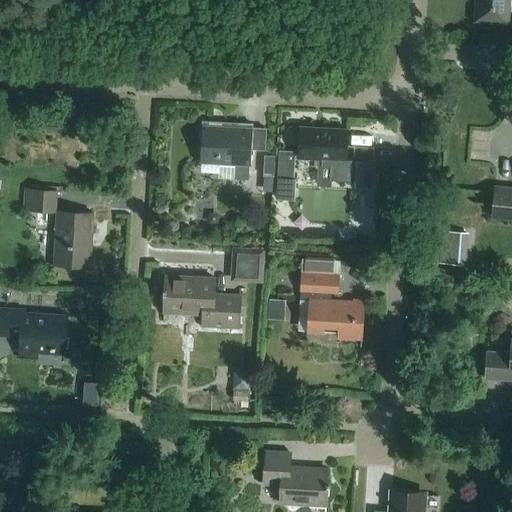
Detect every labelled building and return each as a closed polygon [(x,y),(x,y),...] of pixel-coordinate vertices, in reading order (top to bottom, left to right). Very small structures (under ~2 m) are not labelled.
[(476,0),(476,21),(507,23),(508,0),(476,0)] [(254,127),(203,124),(201,163),(235,165),(235,178),(249,179),(250,165),(251,165),(254,127)] [(371,162),(347,160),(348,130),(301,127),(299,158),(322,159),(321,166),(331,167),(330,180),(354,181),(354,185),(370,186),(371,162)] [(295,159),(279,159),(278,178),(294,179),(295,159)] [(275,176),(275,164),(266,164),(265,175),(275,176)] [(511,219),(511,186),(495,184),(491,218),(511,219)] [(58,189),(25,188),(24,209),(57,210),(58,189)] [(90,267),(93,213),(58,211),(56,265),(90,267)] [(439,264),(466,266),(469,233),(441,231),(439,264)] [(264,277),(265,249),(235,248),(234,276),(264,277)] [(364,301),(332,299),(334,277),(301,275),(300,304),(311,305),(310,333),(325,334),(325,327),(338,327),(337,339),(362,340),(364,301)] [(239,327),(240,296),(214,295),(215,278),(194,277),(194,278),(186,278),(186,277),(166,276),(165,289),(164,289),(163,293),(165,294),(164,308),(184,309),(183,312),(203,313),(202,325),(239,327)] [(64,350),(66,316),(24,313),(24,311),(0,309),(0,334),(13,335),(13,333),(21,334),(21,343),(22,343),(22,352),(20,352),(20,357),(36,358),(36,348),(64,350)] [(511,351),(511,354),(488,352),(486,378),(511,379),(511,351)] [(330,488),(330,479),(328,479),(328,470),(310,469),(310,471),(303,470),(304,468),(289,467),(290,453),(266,452),(264,484),(281,485),(280,503),(309,505),(309,503),(326,503),(327,488),(330,488)] [(0,511),(11,511),(12,493),(0,492),(0,511)] [(423,511),(424,495),(391,493),(389,511),(423,511)] [(143,511),(144,504),(129,503),(128,511),(143,511)]
